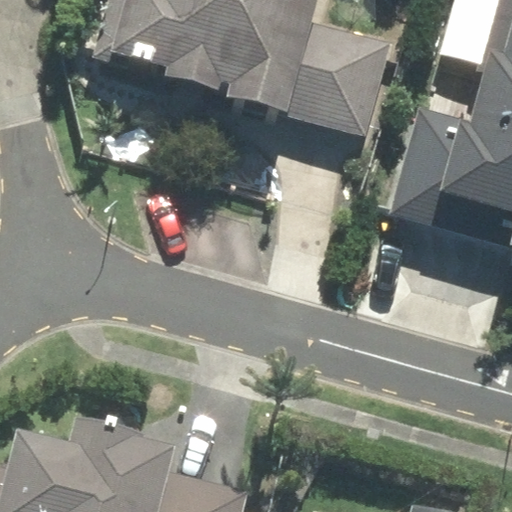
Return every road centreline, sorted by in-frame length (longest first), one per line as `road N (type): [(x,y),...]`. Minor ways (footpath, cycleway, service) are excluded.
road 1 (residential): [(54,269),(511,392)]
road 2 (residential): [(21,137),(54,269)]
